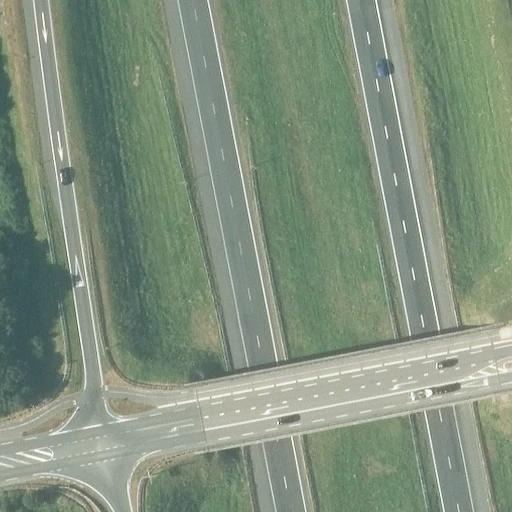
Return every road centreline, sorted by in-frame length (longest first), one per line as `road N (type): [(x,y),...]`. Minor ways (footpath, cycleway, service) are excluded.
road 1 (motorway): [(192,0),(290,511)]
road 2 (motorway): [(457,511),(360,0)]
road 3 (motorway): [(41,0),(100,432)]
road 4 (secondary): [(511,351),(100,432)]
road 5 (secondary): [(105,455),(511,378)]
